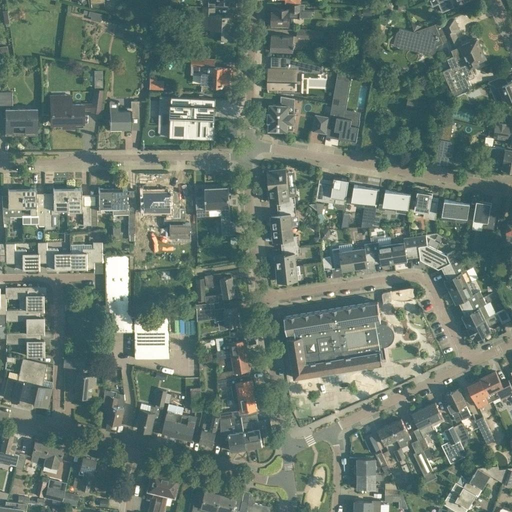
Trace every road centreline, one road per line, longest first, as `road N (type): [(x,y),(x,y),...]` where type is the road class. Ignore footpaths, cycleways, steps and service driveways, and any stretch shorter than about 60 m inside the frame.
road 1 (residential): [(511,188),(250,145)]
road 2 (residential): [(262,298),(421,278),(468,363)]
road 3 (residential): [(0,163),(246,158)]
road 4 (residential): [(290,478),(266,480),(139,449)]
road 5 (residential): [(286,450),(262,298)]
road 6 (residential): [(330,430),(468,363)]
road 7 (residential): [(57,277),(58,429)]
road 8 (residential): [(250,145),(254,0)]
road 9 (residential): [(262,298),(246,158)]
